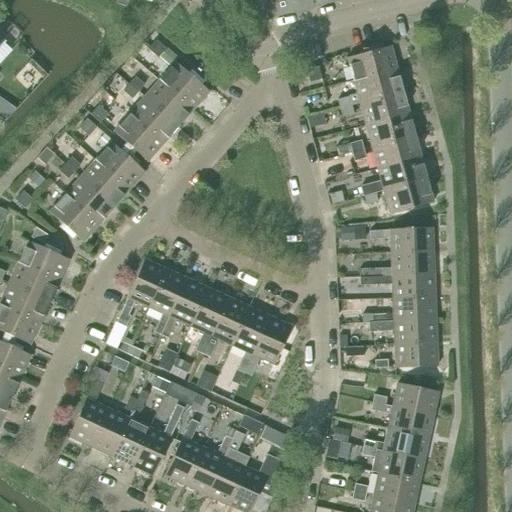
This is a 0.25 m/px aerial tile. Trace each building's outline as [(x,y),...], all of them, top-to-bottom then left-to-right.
[(160,45),(155,40),(147,49),(152,53),(160,45)] [(165,49),(160,45),(152,53),(157,58),(165,49)] [(347,58),(353,81),(396,69),(390,46),(347,58)] [(175,62),(159,80),(193,110),(208,92),(175,62)] [(319,73),(317,67),(306,70),(308,77),(319,73)] [(396,69),(353,81),(356,94),(349,96),(351,105),(402,91),(396,69)] [(319,73),(308,77),(309,83),(321,80),(319,73)] [(135,77),(129,84),(138,92),(144,85),(135,77)] [(159,80),(144,97),(177,127),(193,110),(159,80)] [(138,92),(129,84),(123,91),(132,99),(138,92)] [(353,111),(361,109),(365,125),(408,113),(402,91),(351,105),(353,111)] [(0,92),(0,112),(1,113),(10,99),(0,92)] [(144,97),(128,115),(162,144),(177,127),(144,97)] [(337,100),(339,109),(351,106),(348,97),(337,100)] [(102,110),(98,106),(90,114),(95,118),(102,110)] [(351,106),(339,109),(342,118),(353,115),(351,106)] [(100,122),(107,114),(102,110),(95,118),(100,122)] [(365,125),(371,147),(414,135),(408,113),(365,125)] [(162,144),(128,115),(113,132),(147,162),(162,144)] [(83,132),(91,123),(86,119),(78,128),(83,132)] [(83,132),(88,136),(96,127),(91,123),(83,132)] [(98,141),(105,147),(109,141),(112,138),(105,133),(98,141)] [(371,147),(377,169),(420,157),(414,135),(371,147)] [(105,147),(94,160),(128,190),(144,173),(109,141),(105,147)] [(349,144),(351,153),(363,149),(361,141),(349,144)] [(45,148),(36,158),(44,166),(54,156),(45,148)] [(363,149),(351,153),(354,162),(365,159),(363,149)] [(71,157),(64,165),(73,172),(80,165),(71,157)] [(420,157),(377,169),(380,181),(359,187),(362,198),(363,197),(375,193),(383,191),(426,179),(420,157)] [(128,190),(94,160),(79,177),(113,208),(128,190)] [(73,172),(64,165),(58,171),(67,179),(73,172)] [(113,208),(79,177),(64,195),(98,225),(113,208)] [(426,179),(383,191),(389,214),(433,202),(426,179)] [(15,200),(20,204),(27,195),(23,191),(15,200)] [(332,205),(342,203),(340,193),(330,195),(332,205)] [(375,193),(363,197),(365,205),(377,202),(375,193)] [(32,200),(27,195),(20,204),(24,209),(32,200)] [(98,225),(64,195),(49,212),(82,243),(98,225)] [(353,240),(353,227),(339,228),(340,241),(353,240)] [(431,228),(389,230),(369,231),(369,239),(390,238),(390,253),(432,252),(431,228)] [(34,232),(30,241),(42,247),(46,239),(34,232)] [(27,241),(17,263),(58,282),(68,260),(27,241)] [(432,252),(390,253),(391,276),(433,275),(432,252)] [(144,260),(126,298),(115,323),(125,327),(130,317),(127,316),(134,301),(148,308),(165,270),(144,260)] [(17,263),(8,284),(49,303),(58,282),(17,263)] [(371,277),(384,277),(384,268),(370,269),(371,277)] [(165,324),(168,317),(169,317),(186,279),(165,270),(148,308),(161,314),(153,332),(160,335),(165,324)] [(433,275),(391,276),(384,277),(371,277),(359,278),(359,285),(392,284),(392,299),(434,297),(433,275)] [(186,279),(169,317),(189,327),(207,288),(186,279)] [(49,303),(8,284),(0,300),(0,305),(39,324),(49,303)] [(189,327),(210,336),(228,298),(207,288),(189,327)] [(392,299),(393,314),(362,315),(362,323),(373,323),(385,322),(385,321),(393,320),(393,322),(435,320),(434,297),(392,299)] [(231,346),(248,307),(228,298),(210,336),(207,342),(202,354),(208,357),(217,339),(231,346)] [(39,324),(0,305),(0,331),(30,345),(39,324)] [(243,373),(269,317),(248,307),(231,346),(244,351),(230,381),(239,385),(244,374),(243,373)] [(290,327),(269,317),(243,373),(244,374),(250,376),(258,358),(273,365),(290,327)] [(393,322),(394,345),(436,343),(435,320),(393,322)] [(385,322),(373,323),(373,331),(385,330),(385,322)] [(173,327),(165,324),(160,335),(167,339),(173,327)] [(202,354),(207,342),(200,339),(194,351),(202,354)] [(118,352),(126,356),(130,348),(131,344),(124,340),(118,352)] [(0,342),(0,368),(20,377),(30,356),(0,342)] [(436,343),(394,345),(395,368),(437,367),(436,343)] [(126,356),(137,361),(141,354),(141,353),(130,348),(126,356)] [(159,361),(171,366),(176,354),(165,349),(159,361)] [(191,365),(176,358),(169,373),(184,380),(191,365)] [(374,368),(388,368),(387,360),(374,360),(374,368)] [(339,361),(339,371),(350,371),(349,361),(339,361)] [(95,367),(89,378),(102,384),(108,373),(95,367)] [(20,377),(0,368),(0,393),(11,398),(20,377)] [(201,371),(195,385),(210,392),(217,378),(201,371)] [(164,394),(169,383),(156,377),(151,388),(164,394)] [(95,381),(87,399),(86,399),(68,437),(90,447),(107,409),(94,403),(102,384),(95,381)] [(397,383),(392,407),(433,415),(438,392),(397,383)] [(149,428),(136,422),(148,395),(141,391),(137,400),(136,400),(131,412),(128,418),(110,457),(131,466),(149,428)] [(0,393),(0,418),(1,419),(11,398),(0,393)] [(373,394),(371,402),(384,405),(386,397),(373,394)] [(131,412),(136,400),(129,397),(124,409),(131,412)] [(195,399),(189,411),(196,415),(202,403),(195,399)] [(370,410),(390,415),(392,407),(384,405),(371,402),(370,410)] [(170,438),(169,438),(183,408),(175,405),(162,434),(149,428),(131,466),(152,476),(170,438)] [(392,407),(390,415),(387,429),(428,438),(433,415),(392,407)] [(128,418),(107,409),(90,447),(110,457),(128,418)] [(247,432),(250,423),(240,419),(236,428),(247,432)] [(192,435),(198,423),(190,420),(185,432),(192,435)] [(185,486),(206,495),(236,432),(235,432),(236,431),(228,427),(216,454),(203,448),(185,486)] [(345,442),(348,431),(334,427),(331,439),(339,441),(345,442)] [(272,431),(264,428),(259,438),(267,442),(272,431)] [(387,429),(384,444),(363,439),(362,447),(423,460),(428,438),(387,429)] [(245,467),(244,467),(248,457),(235,451),(243,435),(236,432),(206,495),(227,505),(245,467)] [(185,486),(203,448),(181,438),(164,476),(185,486)] [(337,452),(339,441),(331,439),(328,450),(337,452)] [(418,482),(423,460),(362,447),(360,455),(380,459),(377,473),(418,482)] [(267,455),(258,473),(245,467),(227,505),(241,511),(249,511),(258,492),(272,498),(287,464),(267,455)] [(418,482),(377,473),(372,496),(414,505),(418,482)] [(354,484),(353,492),(365,494),(367,487),(354,484)] [(365,494),(353,492),(351,500),(364,502),(365,494)] [(372,496),(369,511),(411,511),(414,505),(372,496)]
